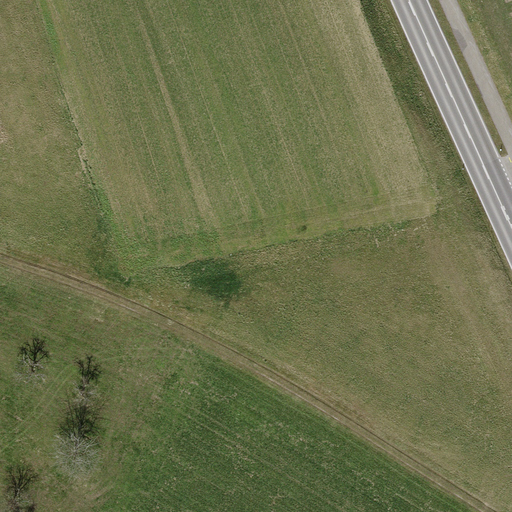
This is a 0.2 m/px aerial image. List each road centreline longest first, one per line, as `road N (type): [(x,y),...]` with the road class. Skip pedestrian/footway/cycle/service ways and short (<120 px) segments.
road 1 (track): [(0,259),(182,327),(492,511)]
road 2 (primary): [(414,0),(511,221)]
